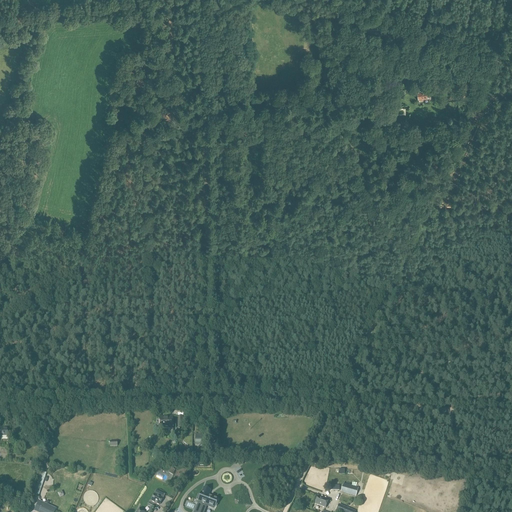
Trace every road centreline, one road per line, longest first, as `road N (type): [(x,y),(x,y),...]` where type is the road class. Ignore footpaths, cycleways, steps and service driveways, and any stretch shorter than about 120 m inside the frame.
road 1 (track): [(335,402),(511,26)]
road 2 (track): [(202,0),(205,401)]
road 3 (track): [(511,475),(306,464)]
road 4 (track): [(205,401),(0,407)]
road 5 (unknown): [(357,401),(377,383),(433,359),(511,358)]
road 6 (track): [(498,54),(344,0)]
road 7 (track): [(511,410),(357,401)]
road 8 (track): [(335,402),(205,401)]
road 9 (track): [(335,402),(284,511)]
